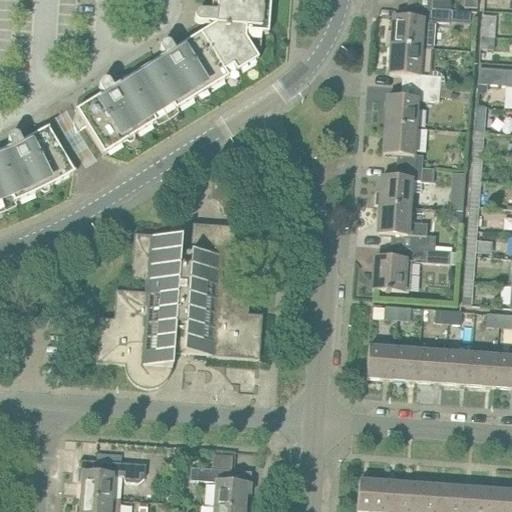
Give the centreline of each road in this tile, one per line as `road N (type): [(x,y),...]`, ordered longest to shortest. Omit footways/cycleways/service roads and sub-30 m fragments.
road 1 (residential): [(314,421),(321,223),(256,106)]
road 2 (tertiary): [(0,250),(107,198),(256,106)]
road 3 (residential): [(51,403),(314,421)]
road 4 (residential): [(511,435),(314,421)]
road 5 (tertiary): [(256,106),(304,72),(330,39),(344,0)]
